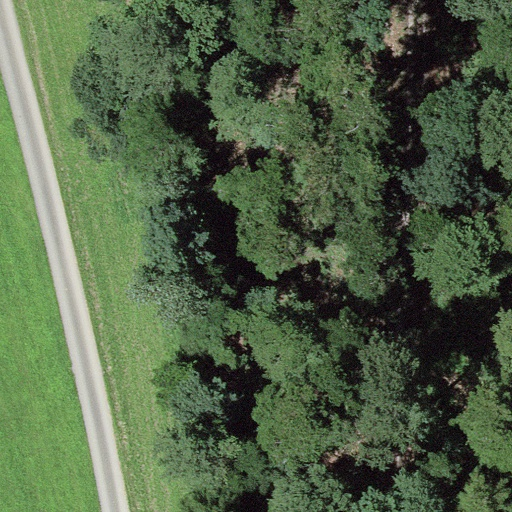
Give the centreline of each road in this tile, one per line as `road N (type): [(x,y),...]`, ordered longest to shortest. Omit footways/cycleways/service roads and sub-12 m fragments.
road 1 (unclassified): [(0,3),(117,511)]
road 2 (track): [(373,511),(421,0)]
